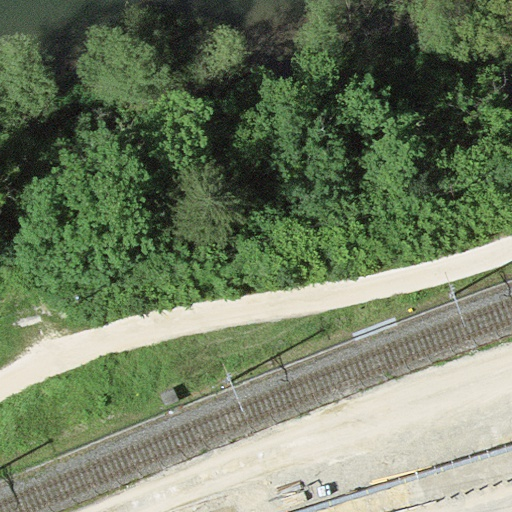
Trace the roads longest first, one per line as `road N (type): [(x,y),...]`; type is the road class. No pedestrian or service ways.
road 1 (track): [(0,386),(49,358),(155,323),(394,281),(511,239)]
road 2 (track): [(294,511),(511,394)]
